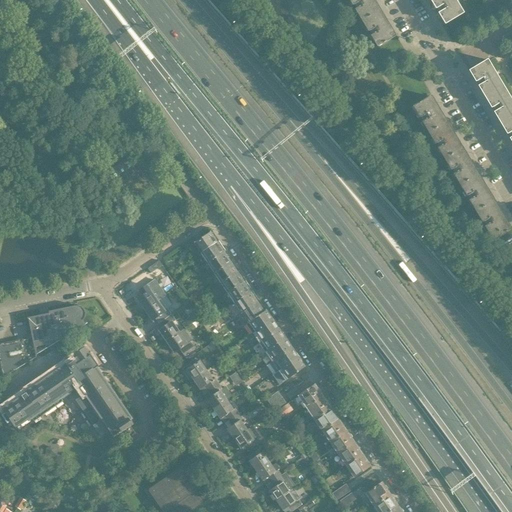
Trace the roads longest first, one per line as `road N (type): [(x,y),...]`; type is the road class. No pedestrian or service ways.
road 1 (motorway): [(117,0),(347,285),(511,508)]
road 2 (motorway): [(511,464),(150,0)]
road 3 (motorway): [(235,180),(489,511)]
road 4 (motorway): [(235,180),(296,285),(451,511)]
road 5 (motorway): [(511,407),(286,122)]
road 6 (residential): [(418,511),(215,212)]
road 7 (motorway): [(511,370),(286,122)]
road 8 (residential): [(256,511),(100,283)]
road 9 (motorway): [(95,0),(235,180)]
road 10 (residential): [(511,188),(399,0)]
road 11 (motorway): [(286,122),(183,0)]
road 12 (residential): [(100,283),(215,212)]
